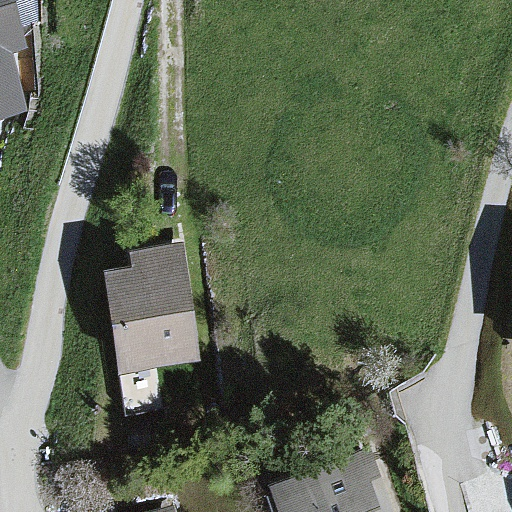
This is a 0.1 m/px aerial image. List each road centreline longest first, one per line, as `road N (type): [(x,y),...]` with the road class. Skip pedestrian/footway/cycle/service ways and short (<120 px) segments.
road 1 (residential): [(129,0),(32,409),(3,430)]
road 2 (residential): [(511,155),(447,404),(448,511)]
